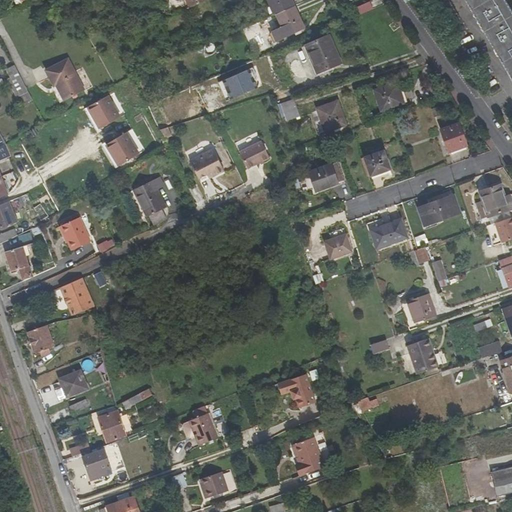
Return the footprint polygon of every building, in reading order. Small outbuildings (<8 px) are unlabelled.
[(205,0),(181,0),(186,10),(204,2),(205,1),(205,0)] [(274,15),(292,7),(288,0),(264,0),(272,16),(274,15)] [(461,19),(450,0),(433,0),(449,26),(461,19)] [(465,0),(481,27),(511,78),(511,73),(468,0),(465,0)] [(511,13),(504,0),(468,0),(511,73),(511,13)] [(356,17),(369,12),(365,4),(353,10),(356,17)] [(276,45),(303,29),(292,7),(274,15),(281,30),(271,36),(276,45)] [(218,34),(215,26),(205,30),(209,38),(218,34)] [(338,67),(326,39),(304,48),(316,76),(338,67)] [(85,90),(69,59),(47,70),(55,85),(57,84),(65,100),(85,90)] [(32,100),(15,66),(7,70),(20,95),(16,97),(20,106),(32,100)] [(247,70),(219,81),(227,100),(254,89),(250,81),(252,80),(252,76),(250,70),(247,70)] [(401,106),(393,85),(371,94),(378,115),(401,106)] [(108,96),(88,106),(100,128),(120,118),(108,96)] [(284,126),(296,121),(290,104),(278,108),(284,126)] [(344,128),(336,105),(316,112),(319,122),(314,124),(319,138),(344,128)] [(100,128),(88,106),(84,109),(97,130),(100,128)] [(442,116),(440,108),(433,110),(435,118),(442,116)] [(466,147),(459,125),(440,132),(448,154),(466,147)] [(166,138),(173,135),(170,126),(162,129),(166,138)] [(124,134),(105,145),(117,167),(136,156),(124,134)] [(240,149),(248,167),(270,154),(262,138),(240,149)] [(321,152),(329,149),(326,141),(319,143),(321,152)] [(0,160),(13,156),(7,145),(0,147),(0,160)] [(117,167),(105,145),(101,147),(113,169),(117,167)] [(213,148),(190,161),(199,178),(214,170),(217,174),(225,169),(213,148)] [(389,169),(382,151),(363,158),(369,176),(389,169)] [(343,180),(336,162),(308,172),(314,191),(343,180)] [(214,170),(199,178),(202,182),(217,174),(214,170)] [(167,210),(153,183),(135,192),(141,204),(140,205),(148,219),(167,210)] [(480,194),(488,218),(507,211),(499,187),(480,194)] [(460,213),(454,195),(419,207),(425,225),(460,213)] [(0,228),(16,222),(8,202),(0,205),(0,228)] [(41,204),(34,208),(42,219),(48,215),(41,204)] [(509,219),(507,211),(488,218),(490,225),(495,224),(509,219)] [(79,217),(61,226),(69,243),(73,251),(92,242),(79,217)] [(511,217),(509,219),(495,224),(502,243),(511,239),(511,217)] [(367,223),(370,232),(372,231),(371,228),(384,224),(382,218),(367,223)] [(384,224),(371,228),(372,231),(377,247),(407,236),(401,218),(384,224)] [(66,244),(69,243),(61,226),(58,228),(66,244)] [(0,243),(18,236),(15,230),(0,236),(0,243)] [(19,236),(21,243),(31,239),(29,232),(19,236)] [(351,251),(345,232),(324,239),(330,258),(351,251)] [(32,277),(23,246),(5,252),(11,272),(20,268),(23,279),(32,277)] [(422,263),(431,260),(426,247),(418,250),(422,263)] [(509,287),(511,286),(511,256),(500,261),(509,287)] [(442,259),(434,262),(441,287),(449,285),(442,259)] [(64,292),(74,315),(93,307),(90,299),(84,286),(81,279),(49,294),(50,298),(64,292)] [(436,315),(429,294),(409,300),(416,322),(436,315)] [(511,304),(502,308),(511,336),(511,304)] [(474,323),(476,332),(494,327),(491,319),(474,323)] [(50,348),(55,346),(48,325),(28,333),(36,353),(41,351),(42,356),(52,352),(50,348)] [(439,366),(429,338),(408,345),(418,374),(439,366)] [(374,352),(389,347),(387,339),(371,344),(374,352)] [(497,342),(478,348),(481,358),(484,357),(500,352),(497,342)] [(94,356),(103,377),(108,375),(103,360),(101,353),(94,356)] [(511,355),(500,360),(511,392),(511,391),(511,355)] [(89,389),(82,370),(59,379),(67,398),(89,389)] [(286,380),(290,390),(299,387),(301,386),(304,394),(307,404),(324,398),(314,370),(286,380)] [(361,412),(385,404),(381,393),(357,402),(361,412)] [(121,413),(142,403),(138,395),(117,406),(121,413)] [(90,407),(87,399),(71,406),(74,413),(90,407)] [(125,438),(118,413),(98,419),(105,443),(125,438)] [(218,438),(209,414),(189,422),(199,446),(218,438)] [(304,474),(326,466),(316,437),(303,441),(298,443),(296,444),(295,446),(297,455),(300,456),(302,462),(300,463),(304,474)] [(73,457),(90,451),(88,444),(70,449),(73,457)] [(110,473),(101,450),(83,457),(90,480),(110,473)] [(511,492),(511,466),(491,472),(497,496),(511,492)] [(205,476),(208,486),(211,496),(231,489),(224,470),(205,476)] [(176,489),(188,486),(184,473),(172,477),(176,489)] [(139,511),(135,498),(108,507),(109,511),(139,511)] [(286,502),(270,506),(271,511),(282,511),(289,510),(286,502)]
